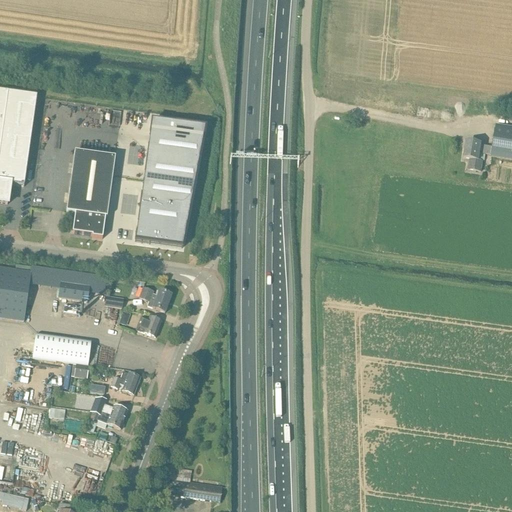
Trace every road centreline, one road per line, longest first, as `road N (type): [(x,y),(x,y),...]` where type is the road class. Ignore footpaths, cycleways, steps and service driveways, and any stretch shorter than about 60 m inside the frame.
road 1 (motorway): [(275,511),(272,206),(286,0)]
road 2 (motorway): [(261,0),(251,146),(252,511)]
road 3 (unclassified): [(311,511),(303,276),(308,0)]
road 4 (residential): [(127,511),(206,299),(200,282)]
road 5 (unclassified): [(185,275),(0,248)]
